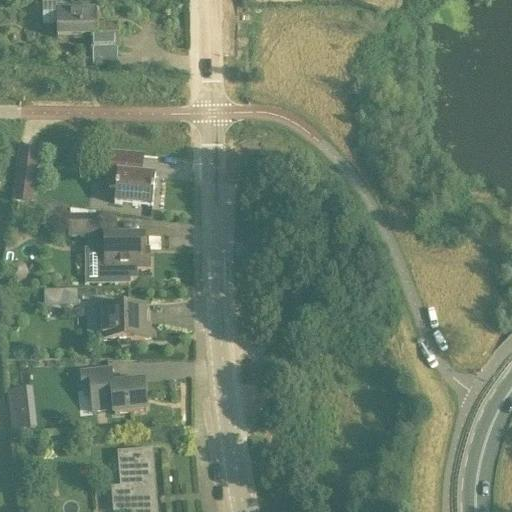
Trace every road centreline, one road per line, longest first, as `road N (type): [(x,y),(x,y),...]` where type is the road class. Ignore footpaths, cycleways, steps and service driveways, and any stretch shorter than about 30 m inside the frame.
road 1 (tertiary): [(241,511),(221,381),(215,114)]
road 2 (unclassified): [(215,114),(0,113)]
road 3 (secondary): [(475,511),(485,436),(511,388)]
